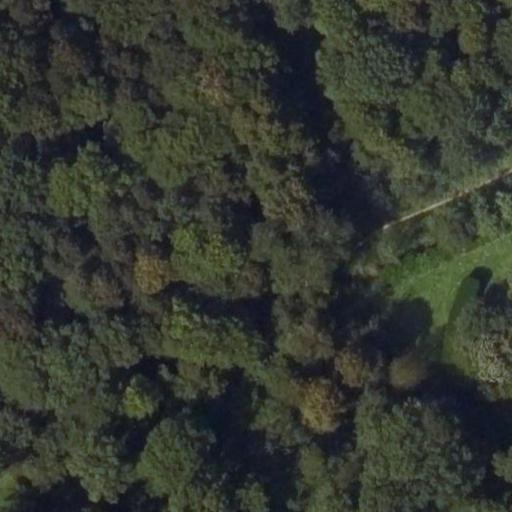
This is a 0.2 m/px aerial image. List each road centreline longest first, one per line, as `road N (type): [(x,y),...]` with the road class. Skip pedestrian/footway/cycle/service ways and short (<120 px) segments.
road 1 (track): [(370,243),(244,301),(452,511)]
road 2 (track): [(244,0),(370,243)]
road 3 (track): [(370,243),(511,169)]
